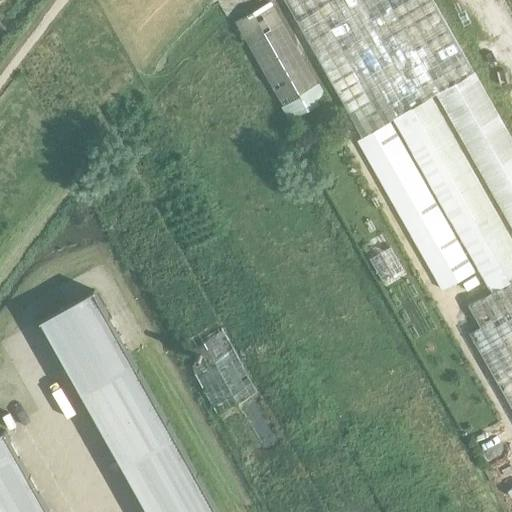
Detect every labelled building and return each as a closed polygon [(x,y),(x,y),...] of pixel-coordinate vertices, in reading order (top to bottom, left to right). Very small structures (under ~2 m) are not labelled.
[(284,0),(362,136),(362,137),(391,121),(390,120),(394,117),(395,119),(433,97),(438,94),(474,73),(432,0),(284,0)] [(272,3),(235,23),(284,109),(320,89),(272,3)] [(224,36),(200,50),(299,228),(324,214),(224,36)] [(511,140),(474,73),(438,94),(511,224),(511,140)] [(395,119),(492,291),(511,279),(511,237),(433,97),(395,119)] [(210,117),(158,147),(265,339),(295,391),(321,376),(292,324),(318,309),(210,117)] [(488,294),(391,121),(362,137),(357,139),(456,312),(469,304),(488,294)] [(96,181),(128,163),(121,150),(89,168),(96,181)] [(321,511),(128,168),(94,188),(275,511),(321,511)] [(511,279),(488,294),(469,304),(481,325),(470,331),(511,405),(511,279)] [(63,307),(41,319),(149,511),(218,511),(94,290),(63,307)] [(0,511),(50,511),(19,457),(4,430),(0,432),(0,511)]
